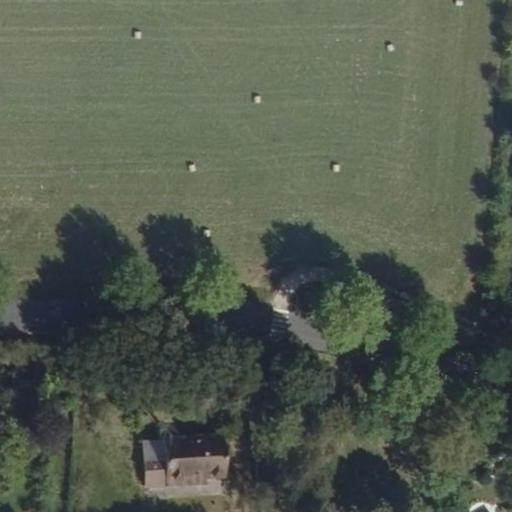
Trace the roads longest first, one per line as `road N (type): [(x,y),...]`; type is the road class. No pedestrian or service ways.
road 1 (secondary): [(511,409),(387,354),(275,326),(124,310),(0,315)]
road 2 (track): [(511,333),(476,331),(304,271),(280,280),(275,326)]
